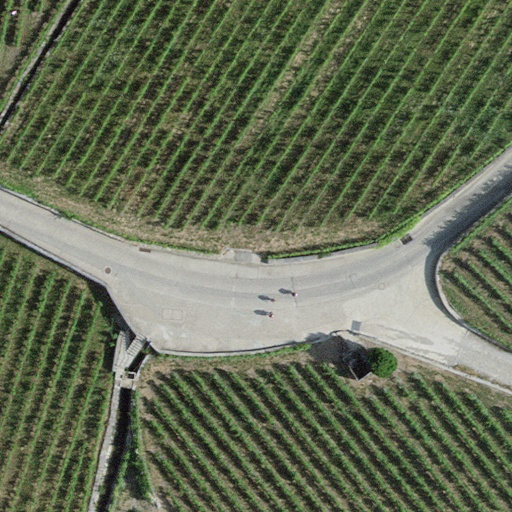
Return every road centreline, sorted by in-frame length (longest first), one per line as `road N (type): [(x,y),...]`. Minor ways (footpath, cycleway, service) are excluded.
road 1 (track): [(0,207),(179,298),(303,306)]
road 2 (track): [(303,306),(415,250),(511,161)]
road 3 (track): [(303,306),(511,371)]
